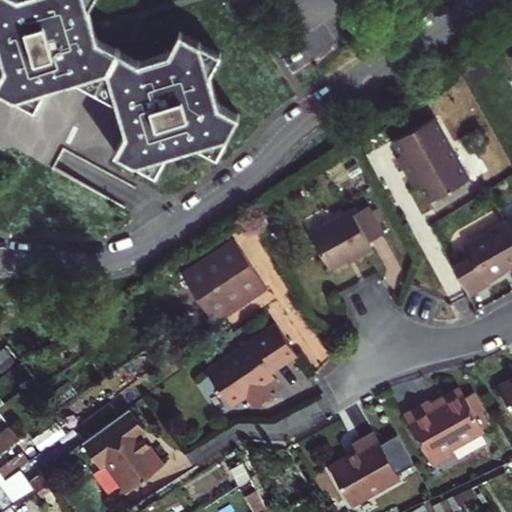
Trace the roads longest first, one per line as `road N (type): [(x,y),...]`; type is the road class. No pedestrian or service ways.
road 1 (residential): [(489,0),(329,105),(230,195),(136,251),(0,259)]
road 2 (residential): [(511,319),(467,340),(390,352),(339,387)]
